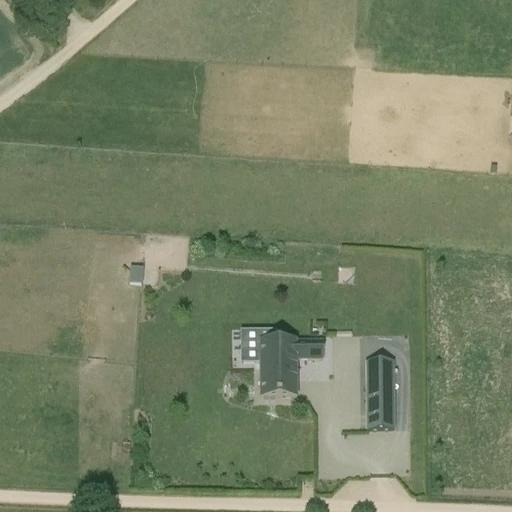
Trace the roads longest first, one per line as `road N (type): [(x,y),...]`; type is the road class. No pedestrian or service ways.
road 1 (track): [(441,511),(0,497)]
road 2 (track): [(0,99),(120,0)]
